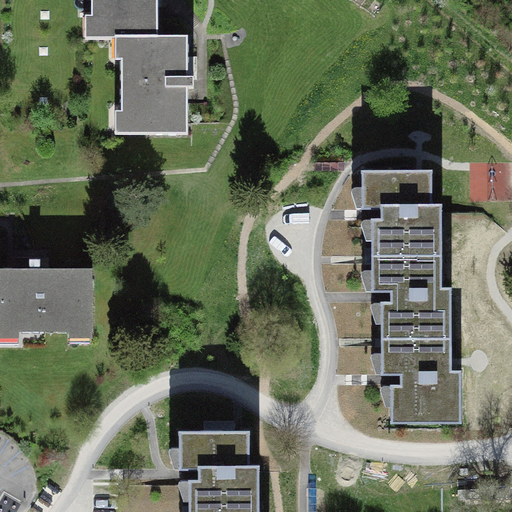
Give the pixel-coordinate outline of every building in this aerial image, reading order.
[(169,0),(108,0),(109,26),(99,26),(99,43),(132,43),(170,43),(169,0)] [(198,43),(170,43),(132,43),(133,56),(139,56),(139,116),(129,116),(129,135),(198,135),(198,43)] [(387,256),(459,256),(459,209),(449,209),(449,176),(383,176),(383,208),(402,208),(402,219),(387,219),(387,256)] [(459,291),(459,256),(387,256),(387,294),(410,294),(410,299),(399,299),(399,339),(468,339),(468,291),(459,291)] [(101,342),(102,273),(5,272),(4,342),(101,342)] [(468,372),(468,339),(399,339),(399,375),(420,375),(420,384),(409,384),(409,421),(478,420),(478,372),(468,372)] [(207,511),(277,511),(277,474),(262,474),(262,437),(202,437),(202,469),(222,469),(222,480),(207,481),(207,511)]
